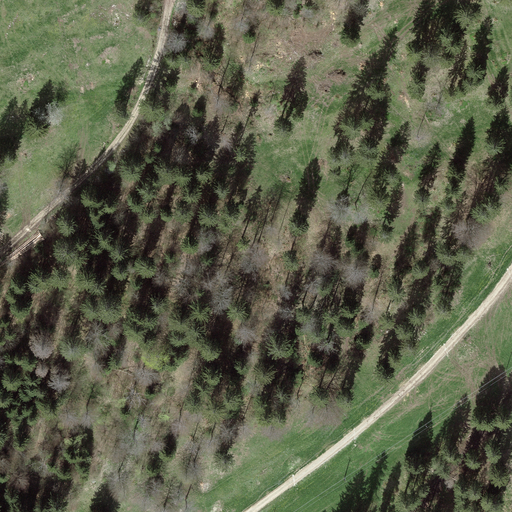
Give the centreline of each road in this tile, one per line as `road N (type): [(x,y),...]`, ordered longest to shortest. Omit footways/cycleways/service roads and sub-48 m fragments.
road 1 (track): [(259,511),(376,418),(511,281)]
road 2 (track): [(0,260),(108,157),(191,0)]
